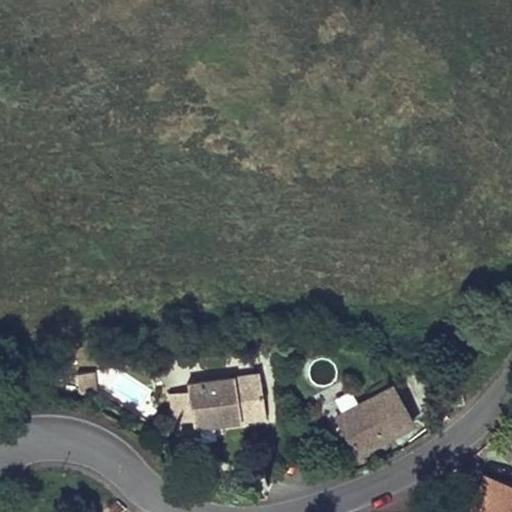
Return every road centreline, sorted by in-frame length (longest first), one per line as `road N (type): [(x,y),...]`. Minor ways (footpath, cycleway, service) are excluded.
road 1 (residential): [(292,511),(381,482),(473,432),(511,397)]
road 2 (residential): [(0,449),(38,433),(74,433),(106,447),(154,490),(205,511)]
